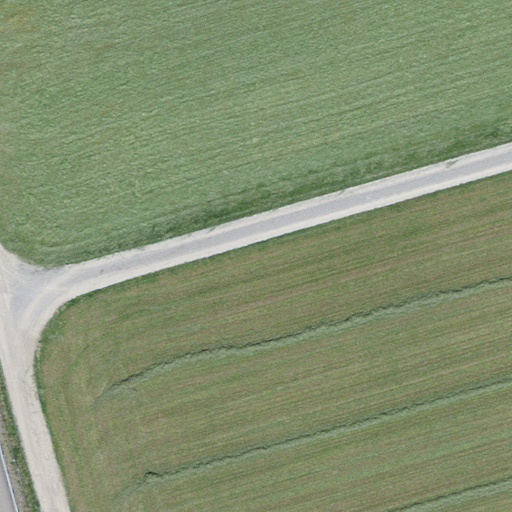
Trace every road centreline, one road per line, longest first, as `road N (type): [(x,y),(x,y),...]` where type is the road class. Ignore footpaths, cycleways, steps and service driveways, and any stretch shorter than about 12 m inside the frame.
road 1 (track): [(0,302),(511,155)]
road 2 (track): [(56,511),(0,304)]
